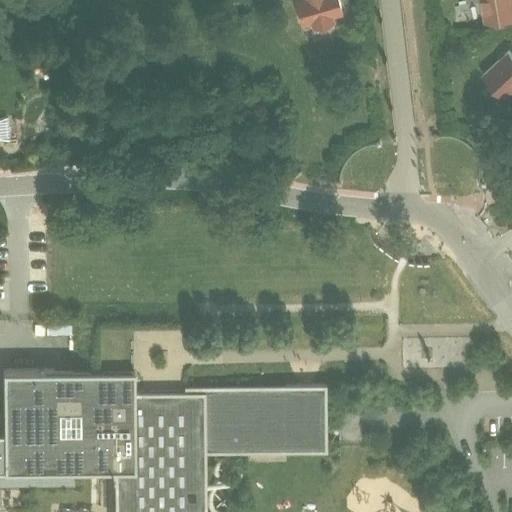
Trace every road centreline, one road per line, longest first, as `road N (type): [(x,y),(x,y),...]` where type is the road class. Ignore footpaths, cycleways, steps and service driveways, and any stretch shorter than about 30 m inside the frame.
road 1 (residential): [(0,186),(191,177),(412,208)]
road 2 (residential): [(412,208),(390,0)]
